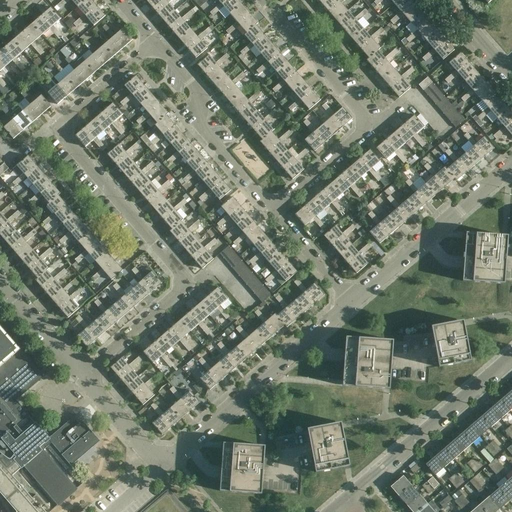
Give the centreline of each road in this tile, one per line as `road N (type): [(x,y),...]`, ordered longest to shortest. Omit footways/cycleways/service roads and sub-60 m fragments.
road 1 (residential): [(83,374),(182,283),(181,270),(58,129),(156,39)]
road 2 (residential): [(271,211),(359,133),(363,120),(263,0)]
road 3 (residential): [(161,466),(351,303)]
road 4 (residential): [(347,501),(511,358)]
road 5 (residential): [(351,303),(511,166)]
road 6 (residential): [(271,211),(210,138),(195,85),(156,39)]
road 7 (residential): [(0,279),(83,374)]
road 8 (residential): [(351,303),(271,211)]
road 9 (residential): [(83,374),(161,466)]
